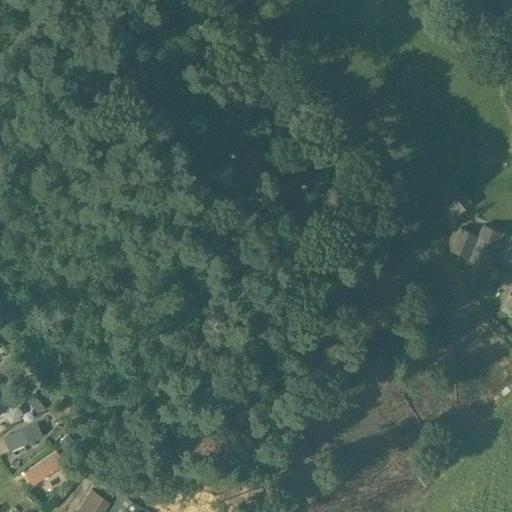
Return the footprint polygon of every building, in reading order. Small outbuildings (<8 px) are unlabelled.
[(472,202),(451,178),(432,194),(443,207),(437,212),(445,221),(451,215),(454,218),(472,202)] [(450,251),(489,268),(504,233),(483,224),(479,236),(460,228),(450,251)] [(0,409),(15,399),(5,384),(0,388),(0,409)] [(5,435),(11,450),(45,435),(38,420),(5,435)] [(25,469),(35,488),(68,469),(57,451),(25,469)] [(93,490),(78,511),(105,511),(111,503),(112,503),(107,500),(93,490)] [(109,511),(140,511),(143,508),(113,490),(107,500),(112,503),(111,503),(114,505),(109,511)]
